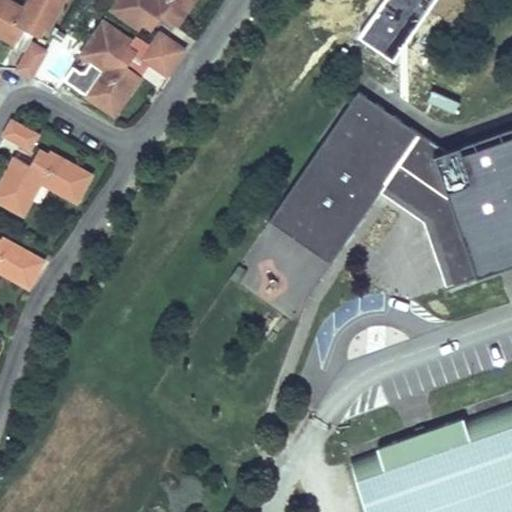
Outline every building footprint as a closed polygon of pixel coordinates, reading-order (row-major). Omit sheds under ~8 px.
[(7,0),(0,0),(0,34),(16,44),(22,32),(19,30),(21,26),(39,36),(44,28),(47,30),(64,0),(29,0),(25,9),(7,0)] [(177,24),(193,0),(118,0),(112,9),(140,28),(145,22),(153,27),(164,11),(168,13),(166,17),(177,24)] [(132,41),(104,21),(81,54),(92,61),(85,71),(81,71),(73,66),(64,80),(105,108),(113,95),(123,102),(141,76),(130,69),(128,72),(124,69),(135,53),(127,47),(132,41)] [(185,49),(160,32),(152,45),(176,62),(185,49)] [(141,76),(150,63),(143,58),(152,45),(136,35),(127,47),(135,53),(124,69),(128,72),(130,69),(141,76)] [(32,76),(46,51),(32,43),(18,69),(32,76)] [(176,62),(152,45),(143,58),(150,63),(167,75),(176,62)] [(60,78),(70,58),(59,52),(49,73),(60,78)] [(358,90),(267,220),(330,263),(381,191),(423,220),(447,288),(511,264),(511,125),(445,149),(358,90)] [(105,108),(115,114),(123,102),(113,95),(105,108)] [(30,149),(38,135),(12,120),(4,134),(30,149)] [(16,156),(0,185),(0,200),(23,214),(41,181),(77,201),(90,174),(50,152),(48,155),(40,151),(32,166),(16,156)] [(0,270),(29,286),(44,261),(2,237),(0,241),(0,240),(0,270)] [(253,240),(254,291),(312,289),(311,255),(283,255),(282,240),(253,240)] [(368,511),(511,511),(511,403),(465,420),(464,417),(377,448),(378,451),(350,461),(368,511)]
